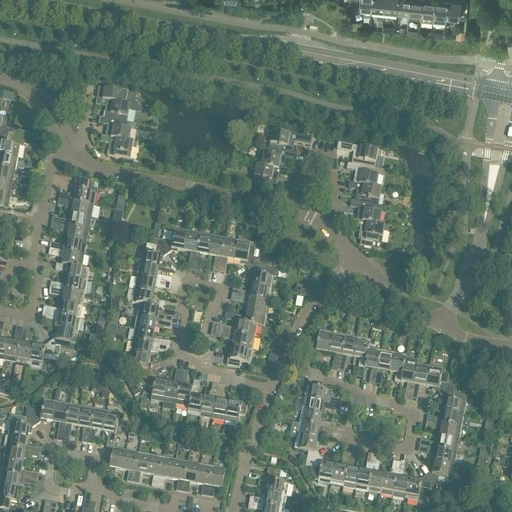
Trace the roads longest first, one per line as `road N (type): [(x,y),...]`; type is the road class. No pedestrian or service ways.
road 1 (secondary): [(495,91),(8,0)]
road 2 (residential): [(73,147),(97,168),(285,205)]
road 3 (residential): [(202,369),(182,357),(185,287),(218,289),(206,332),(210,352)]
road 4 (residential): [(335,235),(331,158),(317,152),(285,205)]
road 5 (residential): [(353,396),(347,427),(354,444),(405,448),(412,420),(402,408)]
road 6 (residential): [(279,365),(305,311),(358,259)]
road 7 (unclassified): [(495,91),(484,224)]
road 8 (residential): [(233,511),(270,387)]
road 9 (residential): [(89,486),(93,460),(55,453),(48,485),(77,491)]
